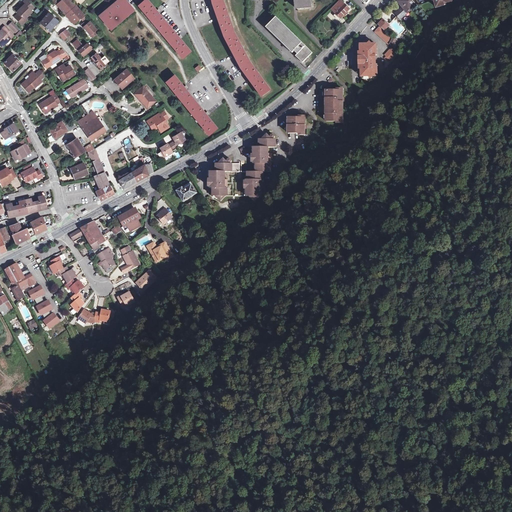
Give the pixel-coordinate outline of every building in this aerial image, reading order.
[(22,25),(26,21),(24,20),(25,18),(31,13),(29,12),(34,8),(26,0),(22,4),(23,6),(20,9),(17,12),(18,14),(14,17),(22,25)] [(83,16),(68,0),(52,0),(65,16),(68,19),(73,24),(80,19),(83,16)] [(107,10),(98,17),(108,30),(132,10),(123,0),(118,0),(113,5),(114,6),(108,11),(107,10)] [(224,35),(241,66),(262,95),(269,90),(249,62),(234,36),(225,7),(224,0),(215,0),(219,18),(224,35)] [(296,0),(297,5),(296,5),(296,10),(311,8),(309,0),(296,0)] [(400,20),(407,14),(415,6),(410,0),(400,0),(397,3),(402,8),(395,15),(400,20)] [(432,0),(433,0),(433,2),(435,2),(437,9),(437,10),(445,7),(445,5),(452,3),(450,0),(432,0)] [(459,0),(452,3),(454,11),(461,9),(459,0)] [(188,52),(179,40),(177,38),(157,15),(155,12),(145,1),(138,7),(181,58),(188,52)] [(330,11),(334,15),(343,6),(340,2),(330,11)] [(433,2),(426,4),(431,12),(436,10),(437,10),(437,9),(435,2),(433,2)] [(439,16),(437,10),(436,10),(431,12),(426,4),(419,7),(430,19),(439,16)] [(343,6),(334,15),(340,20),(348,11),(343,6)] [(39,24),(48,32),(57,23),(45,13),(48,10),(45,8),(39,14),(41,16),(40,16),(41,18),(39,20),(41,22),(39,24)] [(395,17),(388,24),(400,36),(407,29),(395,17)] [(302,64),(312,54),(276,18),(266,28),(292,54),(294,52),(297,55),(295,57),(302,64)] [(388,27),(383,21),(378,26),(386,33),(388,30),(387,29),(388,27)] [(87,24),(85,22),(82,25),(83,27),(83,28),(90,36),(94,32),(95,30),(89,23),(87,24)] [(0,43),(2,45),(12,35),(4,27),(0,31),(0,43)] [(388,45),(391,39),(379,28),(374,33),(388,46),(388,45)] [(58,35),(63,41),(67,37),(62,32),(58,35)] [(391,39),(388,45),(392,49),(393,50),(397,43),(395,42),(396,41),(392,39),(391,39)] [(89,46),(88,47),(86,45),(82,48),(78,43),(73,47),(77,50),(78,51),(78,52),(82,57),(90,50),(89,49),(91,48),(89,46)] [(373,61),(375,61),(375,57),(376,57),(376,45),(371,46),(369,44),(367,46),(362,46),(362,51),(360,51),(360,53),(360,58),(358,58),(359,66),(361,66),(361,71),(361,74),(363,74),(363,79),(369,78),(371,80),(372,78),(377,78),(377,67),(375,67),(373,67),(373,61)] [(384,57),(385,58),(388,61),(389,62),(396,53),(391,48),(384,57)] [(55,50),(47,55),(48,56),(42,60),(47,68),(63,57),(58,49),(56,51),(55,50)] [(108,62),(104,57),(101,59),(96,54),(90,58),(100,70),(105,65),(108,62)] [(20,64),(11,55),(3,64),(11,72),(20,64)] [(73,73),(69,66),(65,68),(64,67),(62,64),(55,69),(63,80),(73,73)] [(126,71),(132,79),(135,77),(128,69),(126,71)] [(84,73),(84,74),(87,77),(90,81),(94,78),(87,70),(84,73)] [(133,79),(132,79),(126,71),(126,70),(114,80),(122,89),(133,79)] [(35,75),(39,79),(43,76),(39,71),(35,75)] [(33,87),(40,81),(39,79),(35,75),(32,72),(29,74),(31,76),(29,77),(20,85),(27,92),(33,87)] [(216,129),(206,117),(204,114),(184,91),(183,89),(173,76),(165,83),(208,135),(216,129)] [(71,99),(87,88),(82,80),(66,91),(71,99)] [(133,94),(146,109),(155,102),(142,87),(133,94)] [(342,124),(342,110),(341,110),(341,104),(342,104),(342,89),(336,89),(336,91),(318,91),(318,114),(325,114),(325,122),(336,122),(336,124),(342,124)] [(44,114),(57,106),(56,104),(60,102),(55,94),(39,105),(44,114)] [(91,112),(77,122),(83,130),(90,141),(104,131),(91,112)] [(165,123),(169,121),(163,112),(147,122),(152,131),(157,128),(160,133),(168,128),(165,123)] [(304,136),(304,117),(298,117),(298,119),(287,119),(287,135),(298,135),(298,136),(304,136)] [(60,123),(51,128),(53,132),(50,134),(53,139),(66,131),(64,128),(60,123)] [(13,124),(4,129),(5,131),(1,134),(5,139),(18,132),(13,124)] [(70,124),(64,128),(66,131),(66,132),(73,129),(70,124)] [(171,139),(173,142),(176,146),(179,144),(185,141),(180,133),(171,139)] [(270,138),(267,136),(266,135),(262,139),(260,139),(260,147),(253,147),(253,156),(251,156),(251,163),(256,163),(256,172),(239,172),(239,164),(228,164),(224,161),(222,160),(219,164),(217,164),(217,172),(210,172),(210,180),(208,180),(208,187),(212,187),(212,197),(216,197),(221,202),(225,197),(250,197),(254,202),(259,197),(261,197),(261,190),(265,190),(265,185),(263,185),(263,172),(271,171),(270,158),(272,158),(272,153),(268,153),(268,147),(275,147),(275,139),(271,139),(270,138)] [(83,151),(76,139),(66,145),(74,158),(83,151)] [(161,152),(164,158),(172,153),(171,151),(167,146),(166,144),(159,149),(161,152)] [(18,159),(18,160),(30,154),(25,145),(24,145),(21,147),(10,153),(14,160),(18,159)] [(84,149),(88,154),(93,150),(90,145),(84,149)] [(96,175),(103,173),(93,150),(88,154),(96,175)] [(74,180),(88,175),(83,164),(70,169),(74,180)] [(146,166),(143,167),(148,176),(152,174),(149,167),(148,165),(146,166)] [(148,176),(143,167),(140,169),(130,174),(135,183),(148,176)] [(10,182),(10,181),(13,179),(7,168),(0,172),(0,181),(3,186),(10,182)] [(26,183),(35,178),(37,177),(38,179),(42,177),(39,171),(35,173),(32,168),(21,174),(26,183)] [(103,173),(96,175),(93,176),(95,181),(96,181),(105,178),(103,173)] [(135,183),(130,174),(119,182),(122,190),(135,183)] [(108,186),(105,178),(96,181),(95,181),(99,191),(101,190),(108,186)] [(101,190),(106,198),(113,195),(108,186),(101,190)] [(197,194),(191,186),(184,190),(182,188),(177,192),(183,202),(197,194)] [(101,190),(99,191),(95,193),(101,201),(106,198),(101,190)] [(39,204),(33,205),(31,199),(18,203),(20,209),(13,210),(11,204),(5,206),(6,212),(8,218),(47,208),(44,196),(38,198),(39,204)] [(163,211),(157,216),(164,224),(173,217),(166,208),(163,211)] [(140,217),(136,210),(120,219),(124,225),(127,224),(131,230),(132,231),(140,226),(140,225),(137,218),(140,217)] [(30,222),(32,227),(35,235),(46,229),(43,221),(42,218),(32,222),(31,221),(30,222)] [(94,235),(100,231),(94,222),(88,225),(94,235)] [(30,238),(27,229),(21,232),(18,223),(9,227),(16,245),(30,238)] [(94,235),(88,225),(82,229),(85,234),(95,252),(101,248),(100,246),(98,243),(94,235)] [(204,230),(207,234),(214,230),(212,226),(204,230)] [(0,236),(2,242),(9,240),(4,229),(0,229),(0,236)] [(73,241),(85,234),(82,229),(70,235),(73,241)] [(105,239),(103,237),(100,231),(94,235),(98,243),(105,239)] [(109,240),(106,235),(103,237),(105,239),(98,243),(100,246),(106,242),(109,240)] [(138,240),(140,246),(149,242),(146,236),(138,240)] [(173,256),(165,242),(160,245),(161,247),(159,248),(157,247),(155,244),(150,247),(152,252),(151,252),(155,259),(157,258),(158,261),(165,257),(167,260),(173,256)] [(110,248),(99,255),(103,263),(102,263),(100,265),(102,267),(103,265),(106,270),(112,267),(116,265),(113,260),(114,255),(110,248)] [(125,258),(126,261),(129,266),(125,268),(126,270),(124,271),(125,273),(141,265),(133,251),(132,252),(130,249),(123,253),(125,256),(124,257),(125,258)] [(64,276),(66,279),(68,284),(67,285),(66,286),(70,291),(72,289),(74,291),(77,294),(76,296),(72,299),(75,303),(72,306),(75,309),(77,312),(78,313),(85,304),(80,299),(82,297),(79,293),(85,287),(80,282),(77,284),(73,280),(76,277),(73,270),(69,272),(67,268),(64,269),(60,262),(61,261),(59,258),(51,262),(53,266),(50,268),(53,272),(54,275),(59,272),(62,277),(64,276)] [(10,268),(22,291),(36,283),(31,274),(25,278),(17,264),(10,268)] [(22,291),(10,268),(6,271),(7,273),(16,289),(14,290),(13,291),(15,295),(22,291)] [(151,271),(148,274),(149,275),(143,281),(142,280),(138,284),(145,291),(158,279),(151,271)] [(14,290),(16,289),(7,273),(6,274),(14,290)] [(28,291),(32,300),(45,293),(41,284),(28,291)] [(22,291),(15,295),(18,299),(25,296),(22,291)] [(131,293),(126,296),(123,297),(122,296),(119,298),(124,307),(127,306),(128,307),(136,303),(131,293)] [(0,305),(5,303),(9,301),(8,299),(6,296),(0,299),(0,305)] [(49,299),(36,306),(41,316),(54,309),(49,299)] [(18,302),(24,320),(32,317),(25,300),(18,302)] [(14,310),(9,301),(5,303),(10,312),(14,310)] [(79,319),(83,322),(85,324),(86,325),(87,323),(95,324),(95,323),(100,324),(101,321),(105,322),(108,322),(109,323),(111,312),(103,311),(102,314),(97,313),(97,315),(92,314),(92,315),(85,311),(79,319)] [(50,330),(61,321),(54,312),(42,320),(50,330)] [(27,323),(31,330),(38,326),(34,319),(27,323)] [(26,350),(34,346),(26,332),(22,335),(27,343),(23,345),(26,350)] [(17,355),(14,351),(9,355),(13,359),(17,355)] [(37,352),(29,354),(31,361),(38,359),(37,352)]
